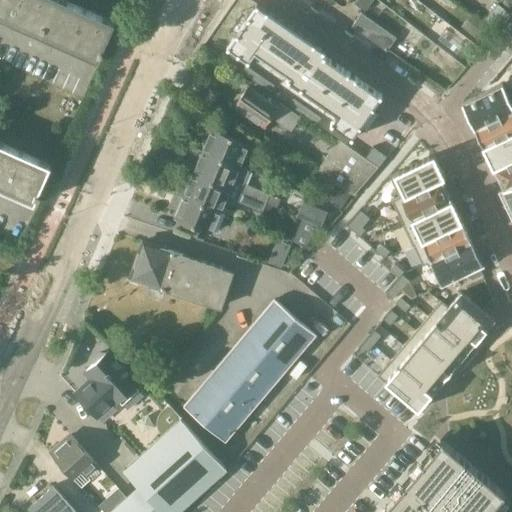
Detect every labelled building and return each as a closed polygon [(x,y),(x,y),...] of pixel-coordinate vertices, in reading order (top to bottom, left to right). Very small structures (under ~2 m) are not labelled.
[(0,0),(0,17),(39,34),(97,60),(114,22),(63,0),(0,0)] [(356,0),(355,2),(365,10),(371,0),(356,0)] [(256,3),(227,46),(247,60),(253,50),(290,76),(288,79),(339,115),(362,81),(322,53),(324,50),(256,3)] [(361,11),(352,25),(387,50),(396,36),(361,11)] [(511,102),(503,83),(462,103),(473,127),(511,108),(511,102)] [(235,103),(234,104),(265,125),(271,116),(291,130),(300,116),(270,96),(268,98),(248,84),(242,93),(238,94),(235,99),(235,103)] [(511,108),(473,127),(473,128),(474,127),(482,145),(482,146),(511,131),(511,108)] [(206,138),(203,146),(205,149),(204,150),(248,168),(259,140),(260,139),(251,135),(248,142),(214,128),(210,138),(206,138)] [(511,131),(482,146),(483,147),(482,148),(483,149),(484,149),(486,153),(485,153),(485,154),(486,155),(487,155),(488,158),(488,160),(489,160),(491,164),(492,167),(511,157),(511,131)] [(338,138),(317,169),(354,193),(378,165),(365,156),(338,138)] [(0,187),(34,203),(51,164),(0,141),(0,187)] [(373,146),(365,156),(378,165),(379,166),(386,155),(373,146)] [(199,163),(195,172),(265,202),(269,204),(273,195),(242,182),(248,168),(204,150),(204,152),(200,153),(197,160),(199,163)] [(398,171),(389,175),(399,196),(391,199),(392,200),(444,176),(443,174),(443,172),(442,172),(440,168),(441,168),(440,167),(438,164),(438,162),(437,162),(435,158),(436,158),(435,156),(435,157),(433,154),(429,156),(427,156),(427,157),(424,158),(422,159),(423,159),(417,162),(417,161),(415,162),(415,163),(412,164),(410,164),(410,165),(405,168),(404,167),(403,168),(399,170),(397,170),(398,171)] [(511,157),(492,167),(493,168),(502,188),(503,189),(511,185),(511,157)] [(188,183),(185,190),(186,193),(186,194),(221,209),(227,195),(262,210),(265,202),(195,172),(191,182),(188,183)] [(444,176),(392,200),(403,223),(452,200),(451,199),(441,178),(444,177),(444,176)] [(337,184),(328,198),(341,207),(350,193),(337,184)] [(511,185),(503,189),(511,207),(511,185)] [(180,207),(176,217),(211,232),(221,209),(186,194),(185,196),(182,197),(179,204),(180,207)] [(305,196),(296,217),(321,228),(330,206),(305,196)] [(452,200),(403,223),(412,244),(462,221),(461,217),(460,217),(458,213),(459,213),(458,212),(456,209),(456,208),(456,207),(455,207),(453,203),(454,203),(453,201),(452,200)] [(360,209),(352,219),(362,227),(370,217),(360,209)] [(352,219),(347,225),(359,235),(365,229),(362,227),(352,219)] [(462,221),(412,244),(413,245),(422,263),(471,240),(471,239),(470,239),(462,222),(463,221),(462,221)] [(133,271),(131,277),(151,283),(148,291),(150,295),(158,297),(163,295),(165,288),(166,288),(221,306),(233,270),(183,254),(184,254),(143,240),(142,246),(139,250),(139,255),(136,263),(134,267),(133,271)] [(471,240),(422,263),(422,264),(431,260),(441,283),(468,270),(479,265),(482,264),(471,240)] [(375,249),(384,257),(390,250),(380,242),(375,249)] [(278,243),(269,264),(281,269),(290,248),(278,243)] [(404,271),(395,263),(389,269),(398,277),(404,271)] [(479,265),(468,270),(471,279),(483,273),(482,272),(479,267),(479,266),(479,265)] [(394,284),(400,290),(408,280),(402,274),(394,284)] [(400,290),(394,284),(387,293),(393,298),(400,290)] [(441,299),(440,300),(480,335),(486,328),(493,318),(461,291),(448,306),(441,299)] [(396,303),(405,311),(410,305),(401,297),(396,303)] [(274,298),(184,405),(226,440),(316,333),(274,298)] [(440,300),(428,315),(468,349),(475,340),(475,341),(480,335),(440,300)] [(390,324),(398,315),(391,310),(384,319),(390,324)] [(428,315),(415,330),(455,364),(468,349),(428,315)] [(367,339),(373,344),(381,335),(375,330),(367,339)] [(415,330),(403,345),(443,378),(444,378),(456,364),(455,364),(415,330)] [(373,344),(367,339),(359,348),(365,353),(373,344)] [(403,345),(391,359),(431,394),(432,393),(431,393),(432,392),(443,378),(403,345)] [(87,384),(76,394),(96,416),(113,401),(115,403),(138,382),(109,349),(105,353),(100,352),(94,357),(94,363),(86,371),(94,380),(89,385),(87,384)] [(391,359),(378,375),(390,385),(391,387),(391,386),(394,389),(393,389),(395,390),(407,400),(408,401),(409,401),(411,403),(411,404),(412,405),(413,404),(418,409),(418,408),(419,408),(420,407),(419,407),(424,401),(425,401),(426,400),(425,400),(430,394),(431,395),(431,394),(391,359)] [(138,486),(109,511),(177,511),(226,468),(180,418),(123,470),(138,486)] [(66,438),(51,452),(72,476),(71,476),(77,482),(86,474),(97,464),(81,446),(70,434),(66,438)] [(442,440),(380,511),(488,511),(505,493),(442,440)] [(77,511),(53,485),(29,506),(34,511),(77,511)]
